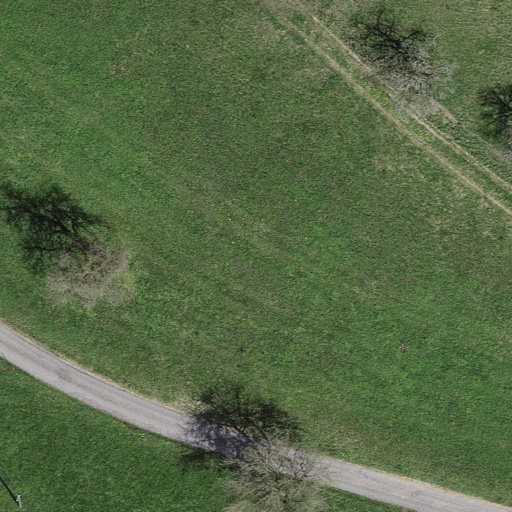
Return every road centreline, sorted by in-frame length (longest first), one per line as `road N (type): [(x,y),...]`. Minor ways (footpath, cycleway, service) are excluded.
road 1 (unclassified): [(463,511),(64,403),(0,352)]
road 2 (track): [(511,200),(401,119),(282,0)]
